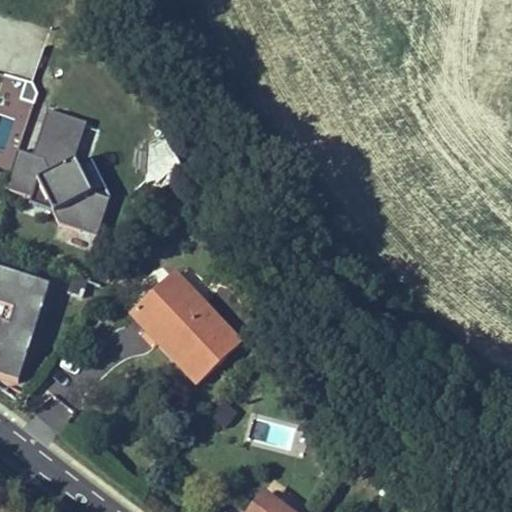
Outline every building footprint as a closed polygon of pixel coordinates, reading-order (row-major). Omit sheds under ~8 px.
[(80,169),(75,160),(86,125),(47,112),(33,158),(17,153),(5,191),(32,200),(30,205),(53,213),(59,226),(97,238),(110,199),(93,194),(80,169)] [(110,199),(92,163),(80,169),(93,194),(110,199)] [(191,213),(178,199),(174,202),(188,216),(191,213)] [(188,216),(174,202),(160,216),(174,230),(188,216)] [(0,377),(19,384),(50,287),(0,270),(0,306),(5,308),(15,311),(0,356),(0,377)] [(199,386),(240,347),(174,276),(132,315),(199,386)] [(0,356),(15,311),(5,308),(0,324),(0,356)] [(308,511),(275,485),(252,511),(308,511)]
